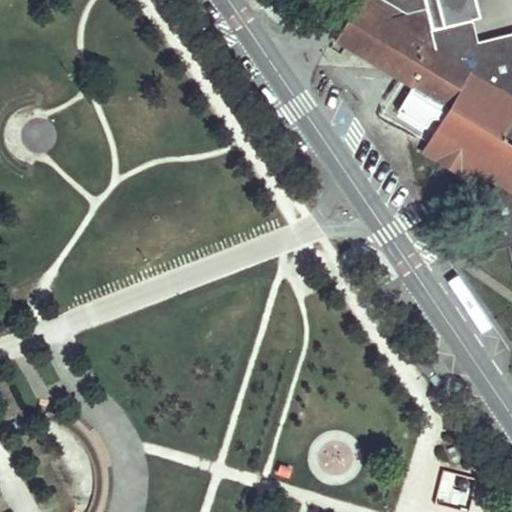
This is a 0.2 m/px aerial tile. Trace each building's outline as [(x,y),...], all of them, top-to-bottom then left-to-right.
[(511,32),(477,42),(472,20),(444,26),(436,0),(358,0),(335,39),(381,67),(398,62),(402,79),(448,108),(428,142),(446,153),(448,150),(464,160),(462,162),(481,173),(496,183),(477,213),(487,251),(511,244),(511,119),(511,118),(511,32)] [(402,79),(398,62),(381,67),(402,79)] [(446,153),(428,142),(422,151),(475,183),(481,173),(462,162),(464,160),(448,150),(446,153)] [(423,356),(416,361),(428,377),(435,372),(423,356)] [(428,377),(440,394),(447,389),(435,372),(428,377)]
